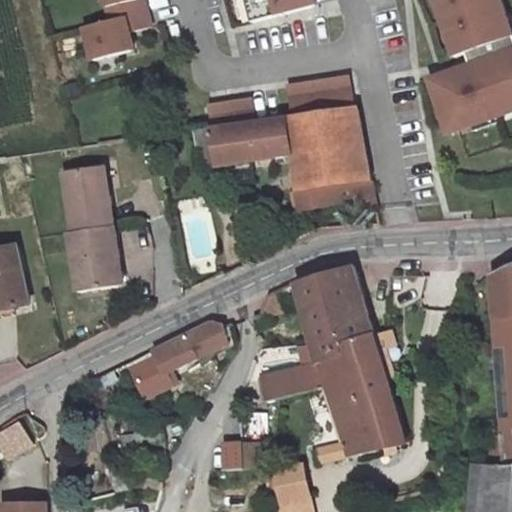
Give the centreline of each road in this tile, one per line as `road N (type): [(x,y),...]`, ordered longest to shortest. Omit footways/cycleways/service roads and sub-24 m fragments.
road 1 (unclassified): [(511,237),(342,248),(243,288)]
road 2 (unclassified): [(243,288),(0,409)]
road 3 (residential): [(243,288),(241,348),(168,511)]
road 4 (residential): [(192,0),(212,73),(367,47)]
road 5 (residential): [(396,208),(367,47)]
road 6 (unknown): [(192,313),(173,174)]
road 7 (unknown): [(29,391),(37,511)]
